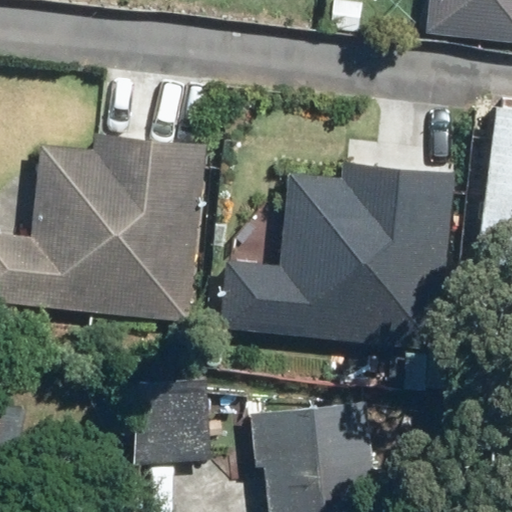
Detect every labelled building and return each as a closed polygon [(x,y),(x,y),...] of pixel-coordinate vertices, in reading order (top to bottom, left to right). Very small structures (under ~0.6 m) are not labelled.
[(511,0),(436,0),(433,36),(511,43),(511,0)] [(482,288),(511,290),(511,104),(503,104),(482,288)] [(0,294),(188,314),(206,139),(96,128),(94,150),(43,145),(34,232),(0,228),(0,294)] [(237,257),(228,328),(446,355),(469,172),(348,157),(346,173),(294,166),(282,262),(237,257)] [(226,388),(161,388),(160,457),(225,458),(226,388)] [(265,413),(273,511),(388,511),(379,403),(265,413)]
